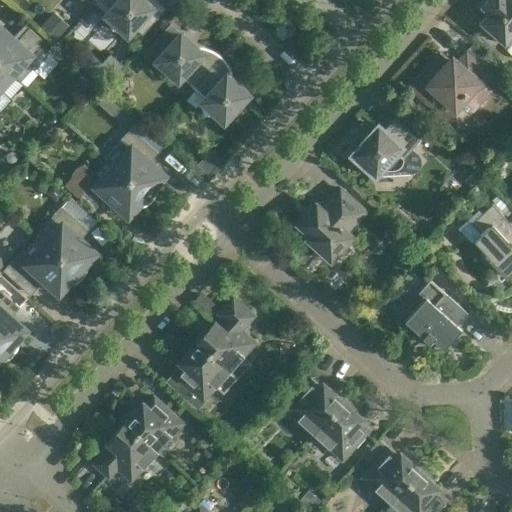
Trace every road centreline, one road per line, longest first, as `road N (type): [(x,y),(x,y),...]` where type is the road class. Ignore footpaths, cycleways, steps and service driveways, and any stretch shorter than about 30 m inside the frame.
road 1 (residential): [(229,232),(437,0)]
road 2 (residential): [(476,401),(414,399),(229,232)]
road 3 (residential): [(31,461),(229,232)]
road 4 (residential): [(203,209),(11,427)]
road 5 (residential): [(315,85),(203,209)]
road 6 (residential): [(221,0),(315,85)]
